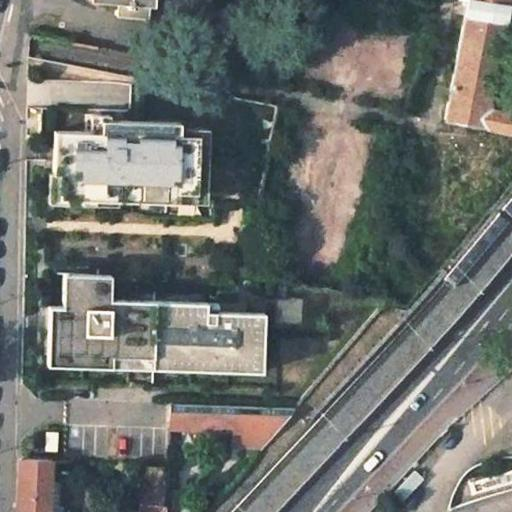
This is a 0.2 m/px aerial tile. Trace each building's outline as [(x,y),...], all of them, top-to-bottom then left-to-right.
[(94,0),(115,2),(115,20),(145,23),(147,0),(94,0)] [(175,192),(194,193),(197,135),(179,134),(179,124),(179,122),(100,118),(99,130),(53,128),(51,171),(57,172),(56,196),(80,197),(80,192),(114,194),(114,199),(175,202),(175,192)] [(175,192),(175,202),(204,203),(208,126),(179,124),(179,134),(197,135),(194,193),(175,192)] [(57,172),(51,171),(49,195),(56,196),(57,172)] [(48,351),(69,352),(68,364),(111,366),(112,355),(198,360),(198,371),(243,373),(243,362),(261,363),(263,315),(245,314),(205,312),(206,303),(110,298),(111,273),(75,271),(73,304),(54,303),(53,328),(49,328),(48,351)] [(205,312),(245,314),(246,305),(206,303),(205,312)] [(69,352),(48,351),(47,363),(68,364),(69,352)] [(112,355),(111,366),(198,371),(198,360),(112,355)] [(243,362),(243,373),(260,374),(261,363),(243,362)] [(257,451),(291,411),(167,405),(166,431),(231,435),(229,450),(257,451)] [(58,451),(58,433),(46,433),(46,451),(58,451)] [(46,511),(49,462),(17,460),(14,511),(46,511)] [(161,511),(164,469),(139,468),(136,511),(131,511),(120,511),(119,511),(161,511)]
